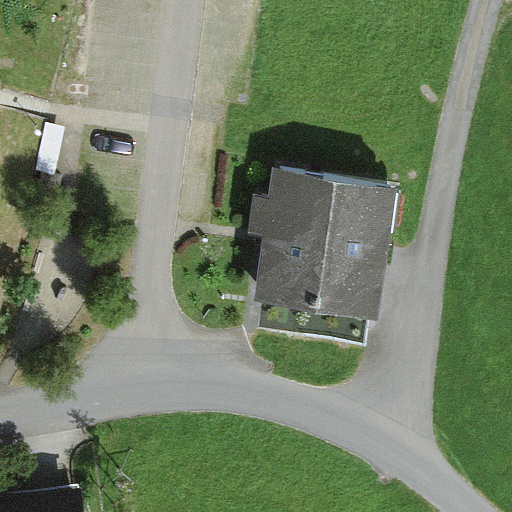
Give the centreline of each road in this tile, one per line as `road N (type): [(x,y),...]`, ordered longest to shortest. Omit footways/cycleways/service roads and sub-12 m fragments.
road 1 (unclassified): [(185,0),(138,392)]
road 2 (unclassified): [(138,392),(213,388),(308,405),(373,434),(469,511)]
road 3 (unclassified): [(0,415),(138,392)]
